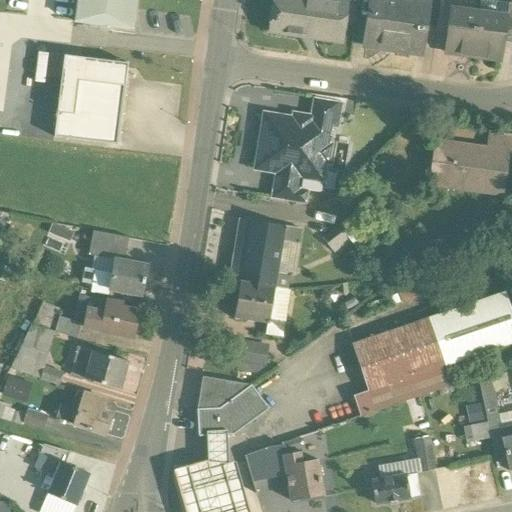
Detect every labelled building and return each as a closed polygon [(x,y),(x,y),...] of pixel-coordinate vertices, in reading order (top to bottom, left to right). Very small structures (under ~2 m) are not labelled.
[(76,0),(74,23),(132,30),(135,0),(76,0)] [(346,2),(328,0),(277,0),(276,15),(274,15),(273,22),(275,22),(274,25),(279,26),(284,34),(301,36),(302,33),(315,34),(314,38),(340,42),(346,2)] [(421,0),(370,0),(364,44),(419,52),(423,23),(418,22),(421,0)] [(449,9),(438,7),(434,31),(446,33),(449,9)] [(477,13),(449,9),(446,33),(443,52),(471,56),(477,13)] [(504,17),(477,13),(471,56),(498,60),(501,42),(504,17)] [(511,17),(504,17),(501,42),(511,43),(511,17)] [(63,56),(49,54),(47,77),(60,79),(63,56)] [(127,64),(63,56),(60,79),(53,138),(116,145),(127,64)] [(339,104),(313,99),(309,119),(308,122),(331,126),(336,127),(339,104)] [(292,119),(263,114),(254,170),(274,173),(301,177),(303,160),(324,164),(324,162),(327,159),(329,150),(327,146),(331,126),(308,122),(309,119),(292,116),(292,119)] [(511,137),(489,134),(487,147),(506,151),(505,154),(511,155),(511,137)] [(486,154),(434,146),(429,177),(457,181),(456,188),(499,194),(505,154),(506,151),(487,147),(486,154)] [(301,177),(274,173),(270,199),(305,205),(307,191),(298,190),(301,177)] [(338,227),(322,239),(332,252),(348,240),(344,236),(359,225),(368,236),(379,228),(362,208),(338,227)] [(283,227),(249,221),(239,282),(272,287),(283,227)] [(70,241),(71,227),(51,225),(49,238),(70,241)] [(126,238),(92,231),(87,256),(113,261),(114,260),(121,262),(126,238)] [(121,262),(114,260),(113,261),(111,274),(94,270),(94,271),(84,269),(81,283),(92,285),(91,286),(108,289),(108,290),(140,296),(146,266),(121,262)] [(272,287),(239,282),(233,317),(266,323),(268,323),(272,287)] [(423,283),(399,293),(406,310),(430,299),(423,283)] [(285,289),(272,287),(268,323),(266,323),(264,335),(281,338),(289,291),(288,290),(288,289),(285,289)] [(511,316),(504,293),(428,319),(444,365),(511,342),(511,316)] [(106,301),(80,296),(73,321),(79,323),(84,325),(89,308),(103,311),(106,301)] [(137,311),(120,308),(121,304),(106,301),(103,311),(89,308),(84,325),(83,328),(132,338),(137,311)] [(42,302),(32,324),(49,331),(57,308),(42,302)] [(73,321),(57,317),(52,332),(75,338),(79,323),(73,321)] [(428,319),(352,345),(368,391),(352,396),(359,416),(450,385),(444,365),(428,319)] [(264,347),(241,343),(239,361),(261,364),(264,347)] [(126,361),(93,352),(92,352),(77,348),(73,362),(88,367),(85,379),(118,389),(119,385),(121,385),(124,375),(122,375),(126,361)] [(88,367),(73,362),(69,375),(85,379),(88,367)] [(42,371),(24,364),(21,373),(59,385),(62,373),(43,367),(42,371)] [(24,403),(31,383),(8,375),(1,394),(24,403)] [(250,385),(202,377),(196,410),(197,436),(206,436),(205,431),(226,431),(226,435),(232,435),(268,409),(250,385)] [(105,400),(76,391),(71,408),(59,404),(55,418),(74,424),(73,425),(104,435),(106,430),(109,431),(112,420),(109,419),(111,414),(102,411),(105,400)] [(25,415),(0,407),(0,418),(21,425),(25,415)] [(47,416),(27,409),(25,415),(21,425),(22,425),(23,423),(43,430),(47,416)] [(499,426),(487,429),(493,458),(505,455),(501,439),(502,438),(499,426)] [(318,431),(308,434),(315,457),(327,454),(324,439),(318,431)] [(226,435),(206,436),(207,461),(173,470),(185,511),(248,511),(234,462),(227,464),(226,435)] [(427,436),(413,438),(420,473),(434,470),(427,436)] [(511,436),(502,438),(501,439),(505,455),(508,469),(511,467),(511,436)] [(333,437),(324,439),(327,454),(329,463),(333,462),(331,454),(337,452),(333,437)] [(69,452),(44,445),(40,455),(54,461),(54,460),(64,464),(69,452)] [(316,460),(298,464),(296,453),(282,456),(281,445),(268,448),(272,469),(284,467),(286,483),(280,486),(282,495),(288,494),(290,500),(322,495),(316,460)] [(268,448),(245,455),(251,477),(272,469),(268,448)] [(64,464),(54,460),(54,461),(49,473),(54,475),(47,493),(76,505),(78,500),(79,500),(82,493),(81,493),(88,475),(64,464)] [(404,462),(377,467),(379,480),(405,475),(406,475),(404,462)] [(406,475),(405,475),(409,498),(418,496),(414,474),(406,475)] [(379,480),(370,482),(374,504),(389,501),(394,500),(409,498),(405,475),(379,480)]
